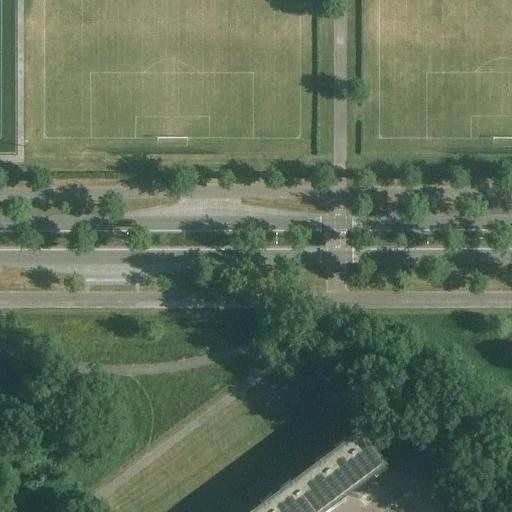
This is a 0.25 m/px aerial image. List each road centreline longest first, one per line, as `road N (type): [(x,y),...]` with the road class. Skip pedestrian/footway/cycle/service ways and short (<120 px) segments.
road 1 (secondary): [(0,258),(511,256)]
road 2 (secondary): [(511,224),(0,224)]
